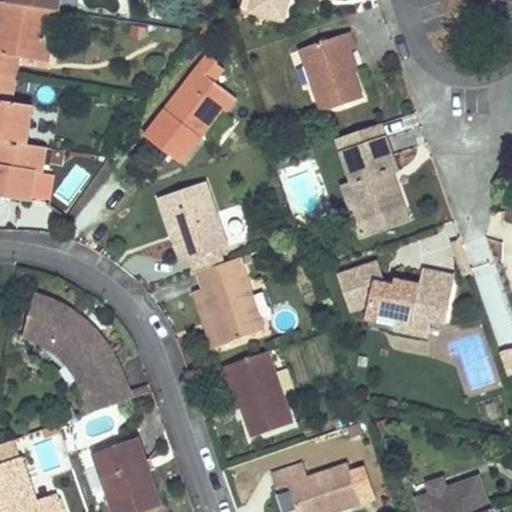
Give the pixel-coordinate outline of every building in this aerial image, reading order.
[(9,0),(9,3),(51,9),(60,10),(61,0),(9,0)] [(252,10),(254,0),(243,0),(242,8),(252,10)] [(254,0),(252,10),(284,19),(288,0),(254,0)] [(46,38),(51,9),(9,3),(0,1),(0,31),(1,31),(0,36),(0,53),(22,57),(51,62),(54,39),(46,38)] [(54,39),(60,10),(51,9),(46,38),(54,39)] [(205,43),(216,29),(207,22),(197,38),(205,43)] [(22,57),(0,53),(0,36),(1,31),(0,31),(0,61),(20,64),(21,65),(22,57)] [(354,72),(347,52),(351,51),(357,49),(351,32),(299,49),(320,113),(363,98),(354,72)] [(358,71),(351,51),(347,52),(354,72),(358,71)] [(204,70),(213,57),(209,55),(200,66),(204,70)] [(182,163),(224,110),(227,112),(237,98),(217,83),(227,69),(213,57),(204,70),(200,66),(188,81),(193,86),(172,112),(167,109),(147,135),(182,163)] [(0,76),(18,79),(21,65),(20,64),(0,61),(0,76)] [(0,91),(15,94),(18,79),(0,76),(0,91)] [(34,93),(35,82),(20,80),(19,90),(34,93)] [(172,112),(193,86),(188,81),(167,109),(172,112)] [(0,100),(14,103),(15,94),(0,91),(0,100)] [(0,140),(28,144),(34,106),(14,103),(0,100),(0,140)] [(397,171),(386,139),(343,153),(353,183),(343,187),(355,223),(402,208),(394,181),(387,183),(385,175),(391,172),(397,171)] [(0,196),(32,202),(37,172),(45,173),(48,147),(28,144),(0,140),(0,196)] [(394,181),(391,172),(385,175),(387,183),(394,181)] [(230,247),(207,183),(162,199),(184,262),(192,259),(197,273),(200,272),(226,263),(220,250),(230,247)] [(473,272),(463,245),(462,242),(454,245),(459,259),(463,258),(468,274),(473,272)] [(242,265),(269,256),(267,248),(240,258),(240,259),(242,265)] [(266,331),(242,265),(240,259),(240,258),(226,263),(200,272),(207,291),(226,344),(266,331)] [(468,274),(463,258),(459,259),(464,275),(468,274)] [(456,277),(425,270),(421,285),(397,279),(395,285),(388,284),(380,261),(341,274),(352,308),(371,302),(367,315),(395,322),(397,316),(413,319),(411,326),(429,330),(432,320),(445,324),(456,277)] [(103,331),(105,327),(84,316),(86,310),(69,301),(71,297),(57,291),(55,296),(33,289),(27,325),(29,325),(53,331),(55,337),(59,341),(62,343),(71,342),(78,348),(85,355),(91,362),(97,370),(97,371),(99,371),(106,386),(135,375),(132,360),(128,353),(122,347),(116,341),(110,335),(103,331)] [(226,344),(207,291),(196,294),(215,347),(226,344)] [(413,319),(397,316),(395,322),(394,328),(428,336),(429,330),(411,326),(413,319)] [(139,396),(135,363),(132,360),(135,375),(106,386),(99,371),(97,371),(97,370),(91,362),(85,355),(78,348),(71,342),(62,343),(59,341),(55,337),(53,331),(29,325),(27,325),(25,334),(27,334),(35,335),(43,338),(52,341),(59,345),(64,348),(67,350),(73,355),(78,361),(80,363),(81,364),(85,371),(89,378),(91,384),(101,410),(138,397),(139,396)] [(296,422),(270,350),(223,367),(229,383),(235,381),(245,407),(256,437),(296,422)] [(511,351),(502,355),(508,376),(511,374),(511,351)] [(245,407),(235,381),(229,383),(237,409),(245,407)] [(63,431),(60,424),(44,430),(46,438),(63,431)] [(151,471),(140,438),(132,441),(142,473),(151,471)] [(39,503),(16,440),(0,445),(0,510),(1,510),(1,511),(64,511),(59,496),(39,503)] [(147,511),(163,506),(151,471),(142,473),(132,441),(96,453),(116,511),(147,511)] [(337,511),(363,504),(350,465),(309,478),(305,463),(272,473),(278,489),(291,485),(300,511),(337,511)] [(495,511),(483,477),(449,489),(435,494),(420,499),(424,511),(495,511)] [(449,489),(446,479),(431,484),(435,494),(449,489)]
